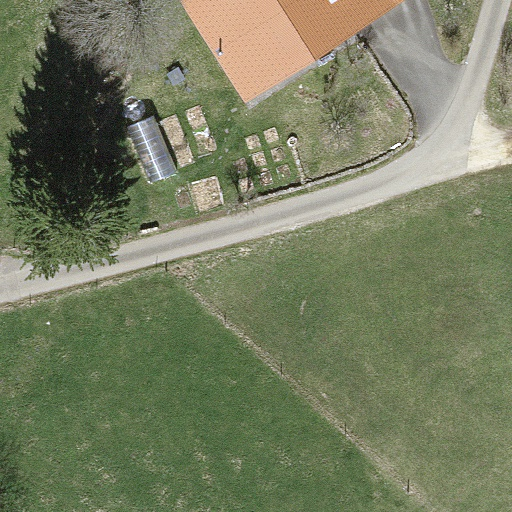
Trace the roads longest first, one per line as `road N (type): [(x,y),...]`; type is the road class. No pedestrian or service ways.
road 1 (unclassified): [(0,287),(219,231),(425,165)]
road 2 (residential): [(496,0),(463,105),(425,165)]
